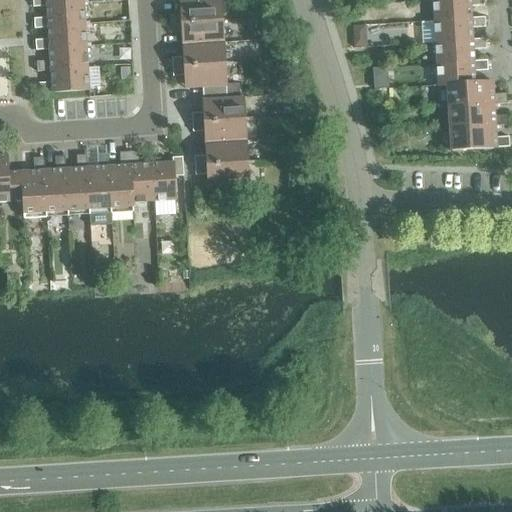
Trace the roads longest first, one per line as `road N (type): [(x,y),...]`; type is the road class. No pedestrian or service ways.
road 1 (secondary): [(374,461),(0,481)]
road 2 (residential): [(144,0),(151,113),(144,130),(44,139),(32,118),(0,120)]
road 3 (unclassified): [(374,461),(363,200)]
road 4 (unclassified): [(363,200),(310,0)]
road 5 (residential): [(363,200),(511,203)]
road 6 (secondary): [(511,452),(374,461)]
